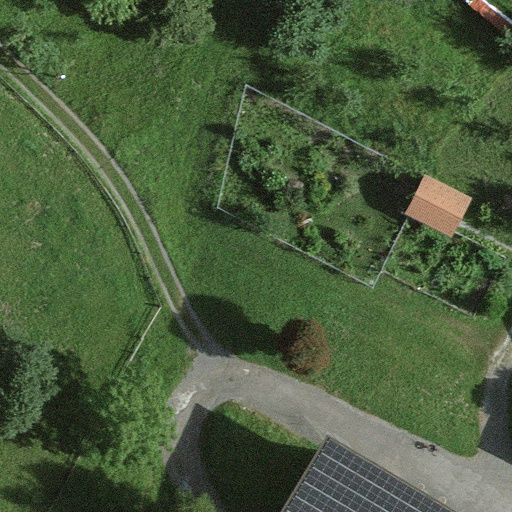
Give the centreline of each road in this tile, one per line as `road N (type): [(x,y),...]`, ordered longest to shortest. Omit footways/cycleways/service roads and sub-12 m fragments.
road 1 (track): [(197,511),(172,482),(166,432),(182,397),(224,370),(312,400),(509,496)]
road 2 (track): [(0,68),(109,175),(176,320),(224,370)]
road 3 (track): [(511,499),(494,426),(502,357),(511,341)]
